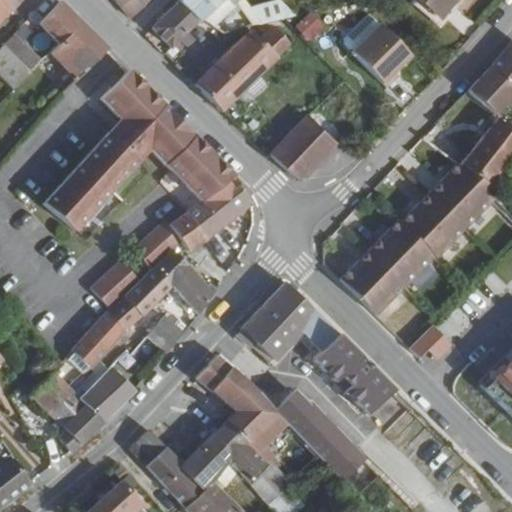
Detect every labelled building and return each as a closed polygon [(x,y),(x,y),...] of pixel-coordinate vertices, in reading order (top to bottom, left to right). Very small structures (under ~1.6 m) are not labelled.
[(0,0),(0,9),(6,15),(20,0),(0,0)] [(109,0),(129,21),(149,0),(109,0)] [(150,0),(149,0),(129,21),(132,24),(152,2),(150,0)] [(183,0),(178,5),(198,25),(223,0),(183,0)] [(408,0),(435,21),(453,0),(408,0)] [(152,30),(171,50),(198,25),(178,5),(152,30)] [(64,12),(59,6),(38,29),(57,49),(78,26),(64,12)] [(312,11),(292,19),(298,37),(319,29),(312,11)] [(381,82),(412,54),(377,15),(346,43),(381,82)] [(78,26),(57,49),(50,58),(77,83),(86,73),(87,73),(106,53),(101,49),(90,38),(78,26)] [(271,30),(258,43),(276,61),(288,47),(271,30)] [(219,115),(276,61),(258,43),(248,34),(192,88),(205,101),(219,115)] [(2,54),(13,40),(13,38),(0,49),(0,83),(9,94),(27,79),(2,54)] [(38,67),(13,40),(2,54),(27,79),(38,67)] [(482,78),(468,94),(478,103),(496,117),(511,95),(511,42),(500,57),(488,73),(482,78)] [(156,107),(126,76),(97,103),(118,123),(100,141),(108,150),(156,107)] [(174,125),(156,107),(108,150),(128,172),(145,155),(199,208),(224,189),(221,184),(228,179),(217,168),(174,125)] [(280,171),(294,184),(302,183),(333,148),(332,147),(314,129),(305,120),(268,159),(280,171)] [(323,120),(314,129),(332,147),(341,138),(323,120)] [(458,171),(460,172),(488,191),(511,155),(511,138),(494,124),(458,171)] [(108,150),(100,141),(39,205),(69,234),(128,172),(108,150)] [(338,287),(373,322),(432,263),(434,266),(448,252),(443,248),(482,198),(488,191),(460,172),(457,175),(456,174),(398,231),(396,230),(338,287)] [(247,207),(228,179),(221,184),(224,189),(199,208),(183,220),(202,243),(247,207)] [(443,248),(448,252),(493,208),(482,198),(443,248)] [(184,255),(202,243),(183,220),(167,232),(184,255)] [(210,300),(210,298),(205,293),(202,296),(169,258),(121,306),(139,324),(171,293),(194,319),(203,309),(210,300)] [(301,339),(318,356),(334,340),(284,289),(245,330),(241,334),(274,366),(301,339)] [(122,341),(139,324),(121,306),(105,324),(122,341)] [(87,375),(122,341),(105,324),(72,360),(87,375)] [(166,355),(180,339),(164,324),(150,339),(166,355)] [(323,362),(340,346),(334,340),(318,356),(323,362)] [(209,400),(229,376),(214,362),(192,389),(207,402),(209,400)] [(511,369),(493,389),(511,408),(511,369)] [(99,388),(107,380),(100,373),(92,381),(99,388)] [(273,425),(270,422),(261,412),(229,376),(209,400),(215,406),(230,420),(220,430),(223,434),(249,460),(262,447),(256,441),(273,425)] [(99,431),(127,399),(107,380),(99,388),(79,409),(99,431)] [(79,409),(52,381),(32,403),(65,439),(56,447),(66,460),(75,453),(88,442),(99,431),(79,409)] [(411,419),(377,384),(341,421),(377,455),(402,429),(411,419)] [(278,431),(340,495),(364,469),(309,415),(305,418),(290,403),(270,422),(273,425),(278,431)] [(423,444),(430,438),(411,419),(402,429),(414,441),(417,438),(423,444)] [(262,447),(278,431),(273,425),(256,441),(262,447)] [(265,478),(249,460),(223,434),(208,449),(228,470),(226,473),(247,495),(265,478)] [(164,459),(147,441),(128,458),(144,476),(164,459)] [(176,511),(187,511),(206,493),(226,473),(228,470),(208,449),(180,476),(164,459),(144,476),(176,511)] [(0,510),(13,501),(27,491),(7,463),(0,468),(0,510)] [(260,511),(268,511),(287,494),(276,483),(255,505),(260,511)] [(223,511),(206,493),(187,511),(223,511)] [(127,511),(115,497),(98,511),(127,511)]
